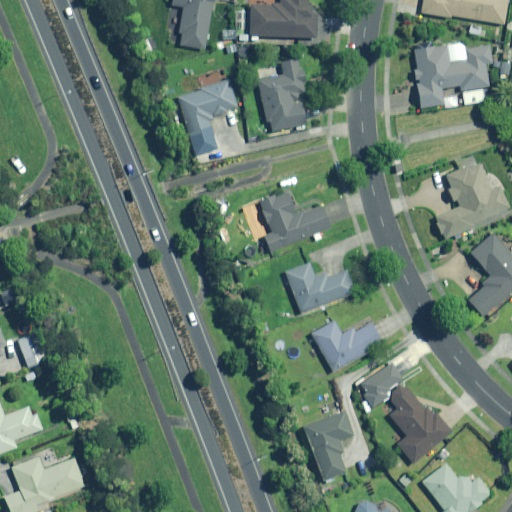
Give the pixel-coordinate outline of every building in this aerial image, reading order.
[(219,0),(172,0),(172,6),(183,7),(180,47),(209,49),(212,1),(220,1),(219,0)] [(315,39),(317,5),(310,4),(310,0),(249,0),(249,37),(315,39)] [(423,0),(421,14),(453,19),(453,17),(505,25),(508,0),(423,0)] [(493,63),(491,46),(464,50),(466,62),(452,63),(450,46),(413,51),(420,108),(443,105),(441,89),(462,86),(464,105),(484,103),(482,88),(489,87),(486,64),(493,63)] [(282,74),(256,79),(265,126),(271,125),(272,132),(307,125),(303,104),(297,105),(295,96),(307,94),(300,59),(280,63),(282,74)] [(228,111),(237,108),(229,82),(178,99),(193,147),(216,140),(210,121),(229,115),(228,111)] [(492,191),(479,163),(447,178),(460,207),(434,218),(444,239),(473,227),(472,225),(510,208),(501,187),(492,191)] [(298,216),(289,193),(261,204),(272,233),(265,236),(271,252),(341,224),(332,203),(298,216)] [(511,257),(494,235),(471,253),(490,275),(480,283),(485,288),(469,301),(482,317),(511,292),(511,257)] [(315,278),(310,264),(286,273),(301,313),(355,293),(347,271),(328,278),(327,274),(315,278)] [(385,343),(373,322),(343,338),(334,322),(312,334),(333,372),(385,343)] [(43,363),(33,335),(19,340),(28,368),(43,363)] [(405,385),(389,399),(391,401),(383,408),(406,435),(397,444),(414,464),(451,432),(434,412),(431,415),(405,385)] [(4,417),(0,405),(0,454),(16,448),(13,441),(42,430),(36,415),(32,417),(28,408),(4,417)] [(347,452),(343,441),(354,437),(345,413),(304,427),(324,482),(347,474),(340,455),(347,452)] [(85,487),(74,460),(44,471),(39,458),(12,469),(21,492),(5,498),(9,511),(35,511),(38,511),(35,505),(85,487)] [(474,511),(482,506),(479,502),(491,493),(479,478),(471,483),(465,475),(458,480),(446,464),(422,482),(444,511),(443,511),(474,511)] [(384,511),(375,511),(371,501),(351,508),(352,511),(395,511),(394,509),(384,511)]
